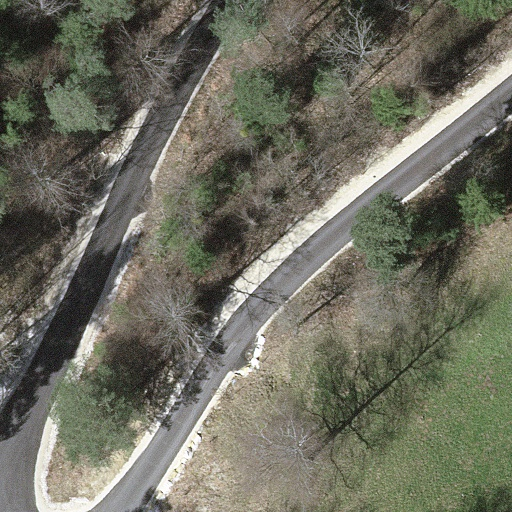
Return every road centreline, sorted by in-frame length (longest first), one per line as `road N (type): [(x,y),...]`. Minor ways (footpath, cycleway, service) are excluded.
road 1 (unclassified): [(116,511),(270,296),(511,91)]
road 2 (unclassified): [(230,0),(114,218),(0,484)]
